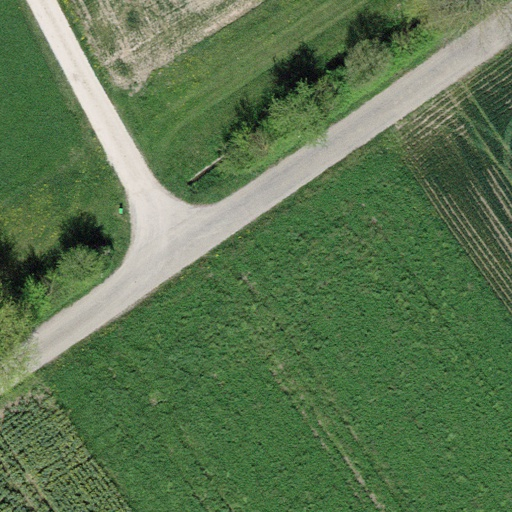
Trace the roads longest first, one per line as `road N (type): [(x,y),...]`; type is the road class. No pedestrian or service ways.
road 1 (residential): [(0,372),(511,17)]
road 2 (track): [(166,257),(36,0)]
